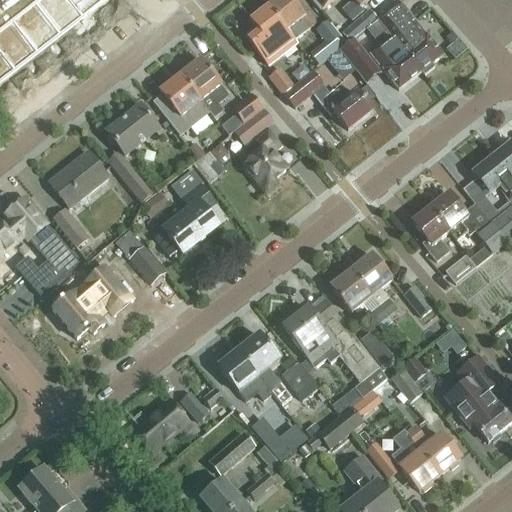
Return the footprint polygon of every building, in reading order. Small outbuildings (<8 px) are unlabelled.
[(0,73),(4,79),(16,70),(27,61),(21,52),(32,44),(43,35),(50,43),(61,34),(73,25),(66,17),(77,8),(87,0),(88,0),(95,8),(104,0),(51,0),(41,8),(18,26),(0,40),(0,73)] [(286,33),(294,43),(316,25),(308,15),(304,19),(289,0),(278,0),(267,9),(271,14),(286,33)] [(308,0),(320,14),(336,0),(308,0)] [(350,0),(353,2),(342,12),(352,24),(363,14),(360,10),(371,0),(350,0)] [(425,38),(400,6),(378,23),(397,46),(419,75),(421,73),(423,76),(433,69),(431,66),(441,57),(426,39),(425,38)] [(286,33),(271,14),(267,9),(249,23),(258,34),(247,43),(267,69),(296,46),(294,43),(286,33)] [(350,46),(378,22),(379,22),(368,11),(341,35),(350,46)] [(324,65),(339,53),(347,46),(327,23),(315,33),(326,48),(317,55),(324,65)] [(419,75),(397,46),(375,63),(375,64),(382,73),(397,92),(419,75)] [(229,99),(200,62),(180,78),(209,116),(214,121),(223,114),(218,108),(229,99)] [(280,70),(271,77),(268,80),(283,98),(295,88),(280,70)] [(309,77),(284,99),(295,112),(312,97),(329,119),(333,116),(347,133),(371,114),(365,107),(375,99),(367,89),(357,97),(357,96),(345,105),(339,97),(333,101),(321,86),(318,88),(309,77)] [(154,106),(180,139),(209,116),(180,78),(159,94),(163,98),(154,106)] [(233,113),(244,127),(262,113),(251,98),(233,113)] [(124,158),(158,131),(141,109),(106,136),(109,139),(106,141),(111,148),(114,146),(124,158)] [(274,125),(262,113),(244,127),(233,136),(243,149),(274,125)] [(267,196),(277,188),(273,183),(285,173),(271,156),(279,149),(266,134),(254,143),(262,153),(244,167),(267,196)] [(511,144),(493,160),(511,183),(511,144)] [(141,207),(153,197),(118,155),(107,164),(141,207)] [(192,167),(202,179),(208,186),(225,173),(210,155),(207,156),(206,156),(198,163),(192,167)] [(70,211),(107,182),(87,156),(62,175),(64,178),(52,188),(70,211)] [(511,209),(511,183),(493,160),(474,176),(490,196),(498,189),(505,198),(504,199),(508,205),(496,214),(500,219),(511,209)] [(181,259),(183,256),(185,259),(195,250),(194,248),(216,230),(204,214),(213,206),(199,189),(203,187),(192,173),(170,190),(189,212),(161,234),(181,259)] [(432,208),(430,210),(449,234),(457,245),(467,237),(468,238),(476,233),(463,216),(447,196),(441,201),(438,200),(432,205),(432,208)] [(476,206),(492,226),(500,219),(496,214),(484,199),(476,206)] [(30,244),(47,229),(43,223),(25,201),(12,212),(17,218),(3,230),(0,226),(0,257),(2,255),(3,257),(23,240),(28,246),(30,244)] [(492,226),(507,244),(511,239),(511,209),(500,219),(492,226)] [(436,263),(448,254),(438,243),(449,234),(430,210),(411,225),(430,249),(426,251),(436,263)] [(76,253),(89,241),(65,211),(51,222),(76,253)] [(486,249),(492,256),(507,244),(492,226),(479,237),(478,238),(486,249)] [(47,265),(38,272),(26,283),(40,300),(79,266),(47,229),(30,244),(47,265)] [(164,276),(130,234),(116,246),(150,288),(164,276)] [(492,257),(492,256),(486,249),(469,263),(476,270),(492,257)] [(392,284),(371,258),(350,274),(371,300),(378,309),(386,319),(387,319),(396,312),(380,292),(392,284)] [(455,287),(475,271),(465,259),(445,275),(455,287)] [(104,269),(52,313),(64,327),(67,330),(77,342),(89,332),(93,337),(105,327),(100,321),(108,314),(113,320),(133,303),(104,269)] [(350,316),(371,300),(350,274),(330,290),(350,316)] [(420,321),(433,311),(415,288),(402,298),(420,321)] [(357,345),(325,304),(311,315),(308,310),(282,331),(300,354),(300,355),(314,372),(326,362),(330,367),(339,360),(359,386),(354,391),(363,402),(387,382),(379,372),(357,345)] [(392,324),(387,319),(386,319),(378,309),(369,316),(377,327),(382,333),(392,324)] [(357,345),(379,372),(393,361),(372,334),(357,345)] [(274,384),(267,375),(266,374),(279,363),(259,338),(238,354),(259,380),(259,379),(267,390),(277,403),(278,402),(282,407),(292,399),(288,394),(278,381),(274,384)] [(239,395),(259,380),(238,354),(219,370),(239,395)] [(403,372),(414,385),(427,376),(415,360),(402,370),(403,372)] [(488,446),(511,427),(487,396),(498,387),(477,361),(458,376),(466,385),(445,402),(469,433),(474,429),(488,446)] [(302,404),(318,391),(298,366),(281,379),(302,404)] [(414,385),(403,372),(391,382),(409,406),(422,396),(414,385)] [(215,390),(202,401),(211,412),(224,400),(215,390)] [(351,411),(363,402),(354,391),(343,400),(351,411)] [(198,426),(209,417),(191,395),(179,404),(198,426)] [(187,427),(169,406),(134,435),(152,456),(187,427)] [(337,422),(350,437),(363,426),(351,411),(337,422)] [(251,429),(267,449),(279,440),(262,420),(251,429)] [(329,453),(350,437),(337,422),(317,438),(329,453)] [(321,431),(315,424),(304,433),(310,440),(321,431)] [(415,430),(406,436),(416,448),(424,442),(415,430)] [(416,448),(406,436),(404,433),(392,442),(400,452),(390,459),(418,495),(439,479),(420,454),(416,448)] [(220,481),(256,450),(243,435),(208,465),(220,481)] [(420,454),(439,479),(460,463),(441,438),(420,454)] [(367,454),(389,482),(400,473),(378,445),(367,454)] [(254,502),(274,485),(270,480),(282,470),(264,448),(256,455),(267,469),(263,473),(267,476),(246,494),(254,502)] [(396,511),(371,481),(375,478),(360,460),(343,474),(361,497),(342,511),(396,511)] [(63,511),(71,505),(44,473),(19,494),(33,511),(63,511)] [(307,481),(301,487),(318,508),(325,502),(314,491),(315,489),(307,481)] [(209,511),(245,511),(221,483),(200,502),(209,511)] [(318,511),(310,501),(307,498),(302,503),(309,511),(318,511)]
